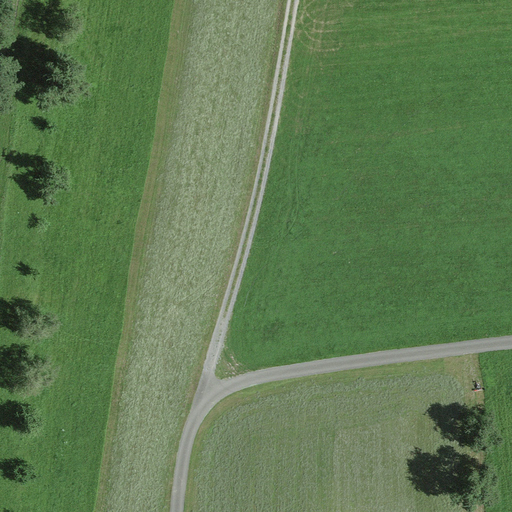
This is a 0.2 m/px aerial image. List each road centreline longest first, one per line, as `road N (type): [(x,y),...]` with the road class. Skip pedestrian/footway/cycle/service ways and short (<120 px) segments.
road 1 (track): [(199,417),(258,214),(296,0)]
road 2 (track): [(181,511),(199,417),(222,397),(256,383),(511,349)]
